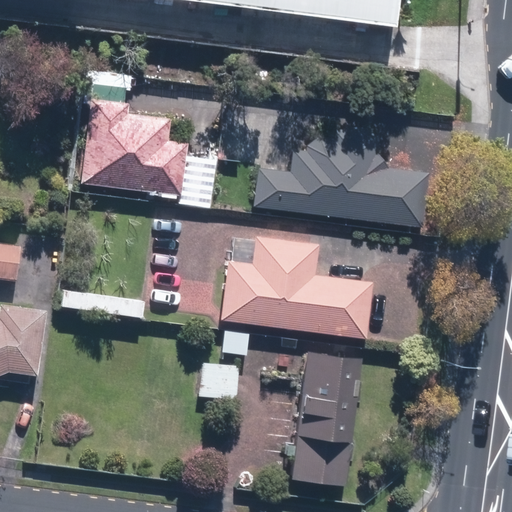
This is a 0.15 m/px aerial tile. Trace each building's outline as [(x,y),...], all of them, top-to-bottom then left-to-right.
[(153,0),(384,29),(389,0),(153,0)] [(83,110),(74,185),(178,198),(185,147),(163,144),(166,120),(83,110)] [(252,169),(247,207),(417,228),(423,174),(373,168),(377,134),(328,128),(327,138),(299,135),(298,150),(287,149),(284,173),(252,169)] [(215,323),(361,340),(368,285),(311,278),(315,244),(226,233),(215,323)] [(17,246),(0,243),(0,280),(13,282),(17,246)] [(140,296),(55,290),(54,310),(138,315),(140,296)] [(0,304),(0,373),(31,377),(41,310),(0,304)] [(248,329),(216,328),(216,357),(247,358),(248,329)] [(300,351),(283,480),(339,487),(355,358),(300,351)] [(235,365),(198,363),(195,400),(233,402),(235,365)]
